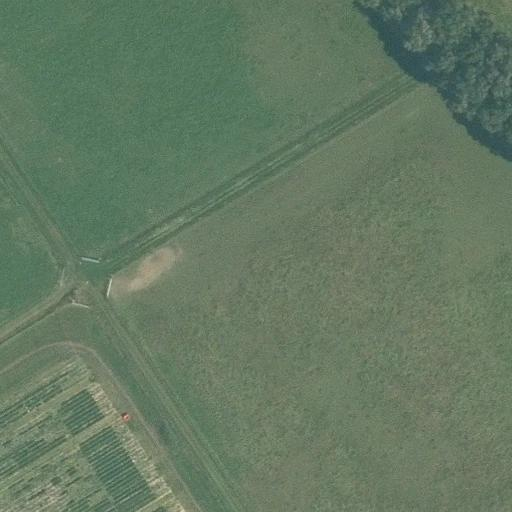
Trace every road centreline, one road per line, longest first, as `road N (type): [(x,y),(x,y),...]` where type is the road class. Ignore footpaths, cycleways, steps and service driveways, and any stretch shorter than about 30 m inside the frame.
road 1 (track): [(371,0),(511,140)]
road 2 (unclassified): [(511,96),(415,0)]
